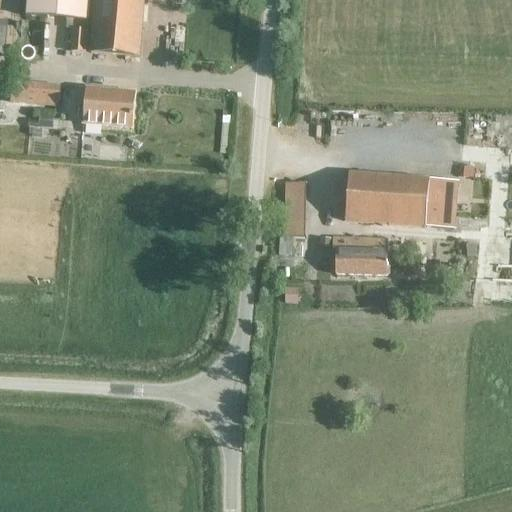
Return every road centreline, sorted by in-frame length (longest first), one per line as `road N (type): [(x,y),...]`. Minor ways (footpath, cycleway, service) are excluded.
road 1 (unclassified): [(238,354),(268,0)]
road 2 (unclassified): [(177,393),(0,383)]
